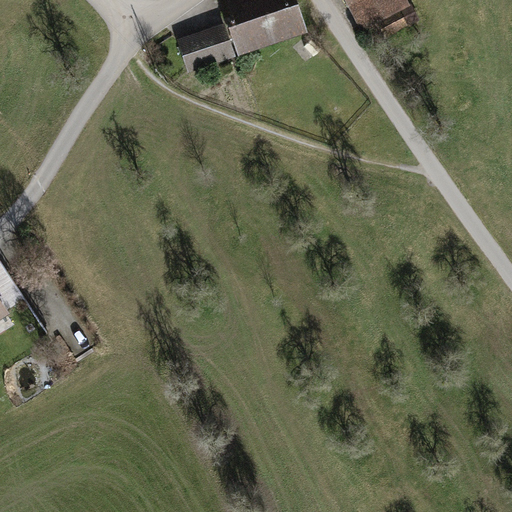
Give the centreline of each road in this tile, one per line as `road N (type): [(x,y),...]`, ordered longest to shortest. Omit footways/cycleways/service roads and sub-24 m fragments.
road 1 (track): [(322,0),(511,283)]
road 2 (track): [(129,33),(23,207),(0,230)]
